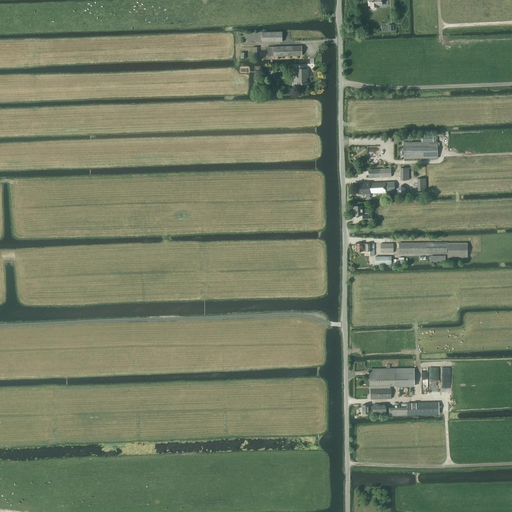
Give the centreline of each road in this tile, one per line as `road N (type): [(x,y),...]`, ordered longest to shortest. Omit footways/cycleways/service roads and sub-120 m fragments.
road 1 (tertiary): [(347,511),(339,0)]
road 2 (track): [(341,143),(371,142),(404,162),(511,154)]
road 3 (track): [(449,466),(445,398),(418,399),(415,321)]
road 4 (track): [(511,463),(347,462)]
